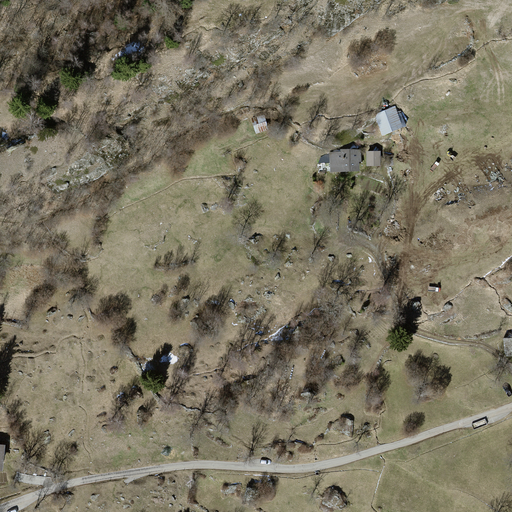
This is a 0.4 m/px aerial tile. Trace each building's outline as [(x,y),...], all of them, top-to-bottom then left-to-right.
[(389,109),(367,117),(375,138),(397,130),(389,109)] [(377,154),(363,154),(362,170),(376,170),(377,154)] [(355,155),(326,155),(326,176),(355,176),(355,155)] [(511,339),(503,340),(504,353),(511,352),(511,339)] [(8,446),(0,445),(0,472),(7,472),(8,446)]
